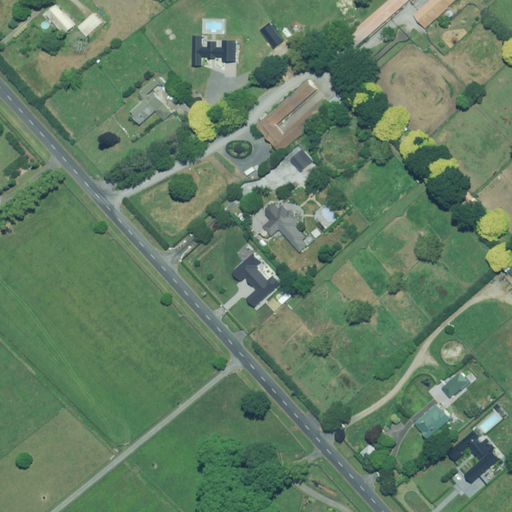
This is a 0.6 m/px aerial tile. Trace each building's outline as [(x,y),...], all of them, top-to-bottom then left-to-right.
[(411,0),(391,0),(345,41),(354,50),(411,0)] [(433,0),(416,14),(427,28),(450,9),(449,7),(457,0),(433,0)] [(78,25),(59,4),(48,15),(67,35),(72,30),(78,25)] [(103,24),(94,15),(80,27),(88,36),(103,24)] [(419,47),(413,39),(388,61),(387,61),(371,75),(374,78),(379,83),(419,47)] [(169,83),(162,75),(140,94),(146,101),(134,111),(139,117),(137,118),(143,124),(158,111),(166,119),(174,112),(158,93),(161,90),(169,83)] [(320,89),(311,80),(270,115),(267,113),(262,117),(264,120),(259,125),(283,152),(335,107),(327,98),(286,133),(279,125),(320,89)] [(311,165),(300,153),(293,160),(303,171),(311,165)] [(298,213),(295,210),(290,211),(285,205),(281,208),(278,205),(272,204),(268,208),(267,213),(273,220),(265,227),(273,236),(281,229),(303,253),(315,242),(310,236),(300,225),(301,223),(297,218),(298,213)] [(447,374),(439,363),(435,366),(444,376),(447,374)] [(460,390),(453,381),(445,387),(452,396),(460,390)] [(445,412),(439,405),(418,423),(431,439),(455,419),(448,410),(445,412)]
